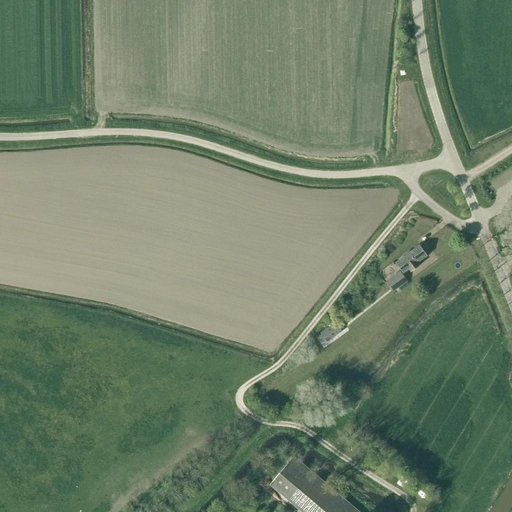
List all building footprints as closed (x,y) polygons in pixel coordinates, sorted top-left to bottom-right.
[(396,263),(404,273),(409,269),(411,271),(419,266),(417,263),(427,256),(419,246),(396,263)] [(407,281),(400,271),(386,281),(394,291),(407,281)] [(336,323),(321,333),(327,341),(342,331),(336,323)] [(269,401),(272,399),(267,392),(264,395),(269,401)] [(305,511),(365,511),(297,456),(273,486),(305,511)]
